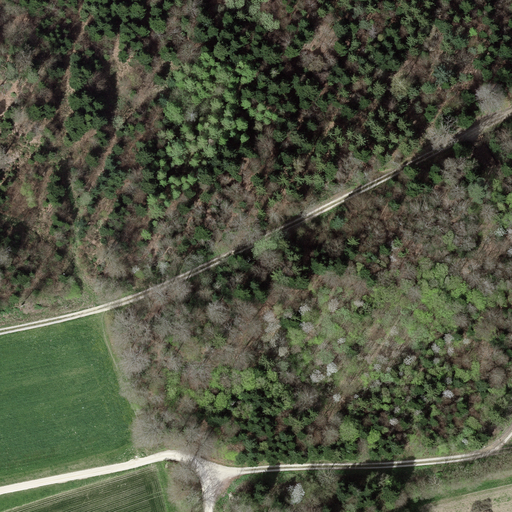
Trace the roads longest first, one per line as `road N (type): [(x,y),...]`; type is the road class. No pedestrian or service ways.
road 1 (track): [(511,110),(172,280),(0,330)]
road 2 (track): [(138,462),(179,456),(236,472),(402,463),(511,447)]
road 3 (residential): [(0,488),(138,462)]
